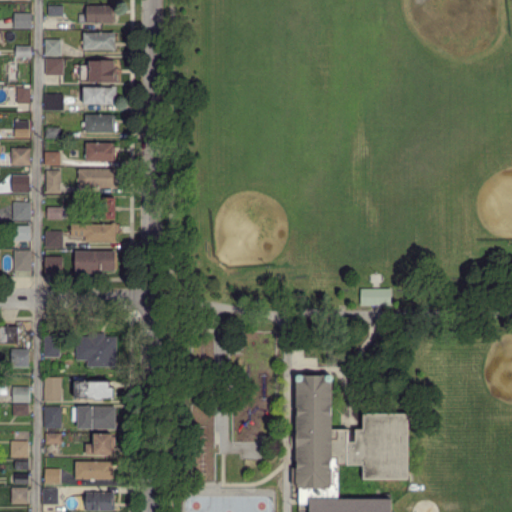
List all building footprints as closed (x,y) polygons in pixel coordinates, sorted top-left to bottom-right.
[(60,16),(47,16),(47,5),(60,5),(60,16)] [(100,24),(97,24),(97,22),(85,21),(86,16),(88,16),(88,5),(113,6),(112,22),(100,22),(100,24)] [(29,28),(13,28),(13,13),(30,13),(29,28)] [(114,50),(110,50),(82,50),(83,43),(79,43),(79,40),(83,40),(83,38),(82,37),(81,33),(110,33),(110,31),(114,31),(114,40),(114,50)] [(61,55),(44,55),(44,39),(61,40),(61,55)] [(29,57),(16,57),(16,45),(29,46),(29,57)] [(59,76),(59,74),(45,74),(44,58),(62,58),(62,60),(67,60),(67,76),(59,76)] [(105,83),(105,81),(89,81),(89,60),(112,60),(113,70),(116,70),(117,81),(108,82),(108,83),(105,83)] [(114,105),(110,105),(110,103),(83,103),(83,93),(81,93),(81,87),(110,87),(110,86),(114,86),(114,105)] [(28,104),(16,104),(16,87),(28,87),(28,104)] [(62,109),(43,109),(43,94),(62,94),(62,109)] [(112,131),(84,130),(85,125),(80,125),(80,121),(85,121),(85,114),(112,114),(112,131)] [(27,137),(13,137),(14,118),(17,118),(17,120),(28,121),(27,137)] [(58,137),(45,137),(45,128),(58,128),(58,137)] [(85,159),(85,157),(83,157),(83,153),(85,153),(85,142),(111,142),(111,159),(85,159)] [(28,164),(11,164),(11,148),(28,149),(28,164)] [(59,164),(45,163),(45,153),(59,153),(59,164)] [(78,186),(78,180),(75,180),(75,176),(78,176),(78,168),(113,168),(113,186),(78,186)] [(45,191),(45,169),(59,170),(59,191),(45,191)] [(27,192),(13,192),(13,179),(27,179),(27,192)] [(91,219),(91,199),(114,199),(114,219),(91,219)] [(14,219),(14,203),(31,203),(30,219),(14,219)] [(61,220),(47,220),(47,207),(61,207),(61,220)] [(114,243),(112,243),(112,241),(85,241),(85,237),(71,237),(70,225),(110,224),(110,223),(114,223),(114,243)] [(13,239),(13,226),(29,226),(29,239),(13,239)] [(45,247),(45,232),(61,232),(62,247),(45,247)] [(29,272),(14,271),(14,251),(29,251),(29,272)] [(104,273),(76,272),(76,251),(114,252),(114,271),(104,271),(104,273)] [(45,272),(44,256),(61,257),(61,272),(45,272)] [(360,305),(360,288),(391,288),(391,304),(360,305)] [(0,328),(16,328),(15,341),(0,341),(0,328)] [(87,367),(87,359),(76,359),(75,336),(89,335),(89,334),(104,334),(105,337),(114,337),(115,366),(87,367)] [(45,357),(45,336),(59,336),(60,357),(45,357)] [(28,367),(12,367),(12,350),(29,350),(28,367)] [(310,511),(309,511),(309,505),(300,504),(300,487),(294,487),(295,376),(331,377),(331,430),(348,430),(348,442),(355,442),(355,430),(363,430),(364,415),(408,415),(407,479),(364,478),(364,465),(338,465),(337,500),(390,500),(390,511),(310,511)] [(61,400),(45,400),(45,377),(61,378),(61,400)] [(101,400),(97,400),(95,398),(75,399),(75,382),(109,382),(109,387),(116,387),(115,398),(104,398),(101,400)] [(12,403),(13,387),(30,387),(29,403),(12,403)] [(12,416),(11,405),(28,405),(28,415),(12,416)] [(59,428),(44,427),(45,407),(59,407),(59,428)] [(81,428),(80,420),(71,421),(71,408),(78,407),(113,407),(114,428),(81,428)] [(46,444),(46,434),(61,434),(61,443),(46,444)] [(113,453),(97,453),(97,434),(113,434),(113,453)] [(11,456),(11,442),(26,441),(27,456),(11,456)] [(85,454),(85,453),(84,453),(84,447),(86,447),(86,444),(95,444),(95,454),(85,454)] [(27,470),(15,470),(15,461),(27,462),(27,470)] [(75,478),(75,476),(74,476),(74,473),(76,473),(75,461),(110,461),(111,465),(114,465),(113,478),(75,478)] [(59,484),(44,484),(45,470),(60,470),(59,484)] [(26,483),(14,483),(14,474),(26,474),(26,483)] [(26,503),(11,503),(11,488),(26,488),(26,503)] [(57,505),(43,504),(43,489),(57,489),(57,505)] [(95,511),(95,510),(85,511),(85,494),(95,493),(113,492),(113,511),(95,511)]
